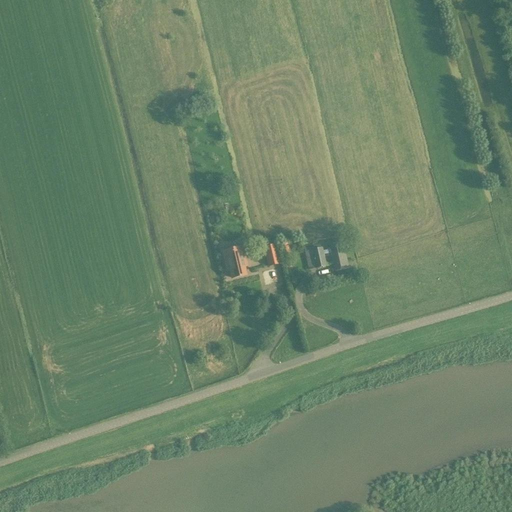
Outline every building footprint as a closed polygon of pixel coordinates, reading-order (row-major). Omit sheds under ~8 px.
[(330,250),(322,251),(323,255),(324,256),(331,254),(335,272),(348,269),(344,249),(343,250),(341,243),(329,246),(330,250)] [(286,244),(280,246),(283,257),(289,256),(286,244)] [(322,248),(311,251),(316,269),(326,266),(324,256),(323,255),(322,251),(322,248)] [(243,249),(223,254),(227,271),(230,270),(232,278),(246,275),(243,262),(246,262),(243,249)] [(276,251),(266,254),(269,266),(279,263),(276,251)]
